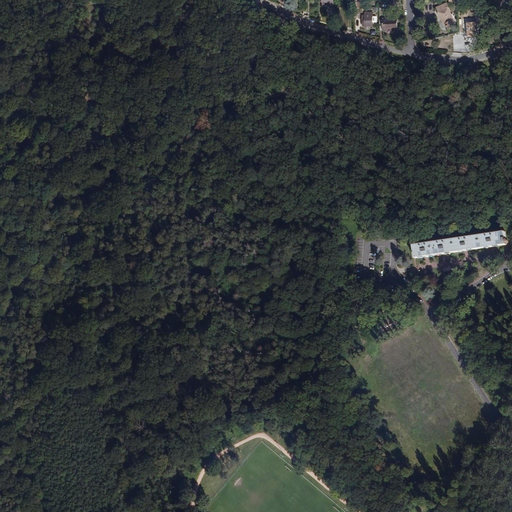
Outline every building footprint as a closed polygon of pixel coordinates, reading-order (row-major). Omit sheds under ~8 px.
[(355,0),(352,0),(353,9),(361,8),(360,2),(356,2),(355,0)] [(454,21),(446,3),(440,6),(440,7),(437,9),(439,14),(440,13),(443,21),(442,21),(444,25),(446,24),(448,29),(454,26),(452,22),(454,21)] [(365,26),(365,27),(373,26),(372,13),(365,13),(365,16),(362,16),(362,26),(365,26)] [(397,31),(397,19),(379,20),(380,32),(397,31)] [(473,37),(475,37),(479,37),(478,23),(467,24),(468,37),(472,37),(473,37)] [(415,258),(507,244),(507,243),(507,241),(505,232),(413,245),(415,258)] [(395,323),(386,309),(378,314),(386,328),(395,323)]
